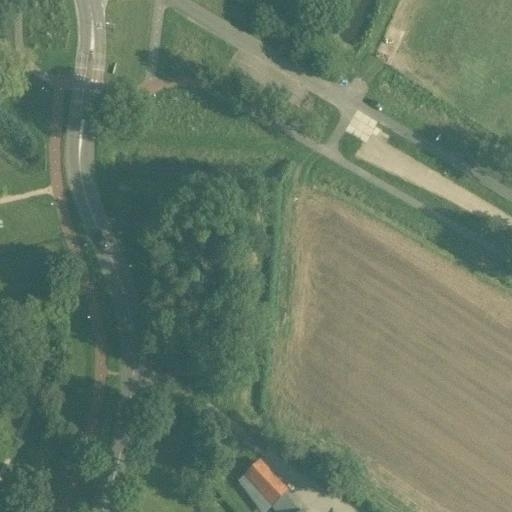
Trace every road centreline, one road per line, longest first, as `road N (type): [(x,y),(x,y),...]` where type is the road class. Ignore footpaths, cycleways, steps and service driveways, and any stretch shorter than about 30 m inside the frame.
road 1 (tertiary): [(100,511),(126,422),(133,355),(121,286),(80,177),(92,41),(87,0)]
road 2 (unknown): [(133,355),(250,433),(348,511)]
road 3 (unclassified): [(354,102),(174,0)]
